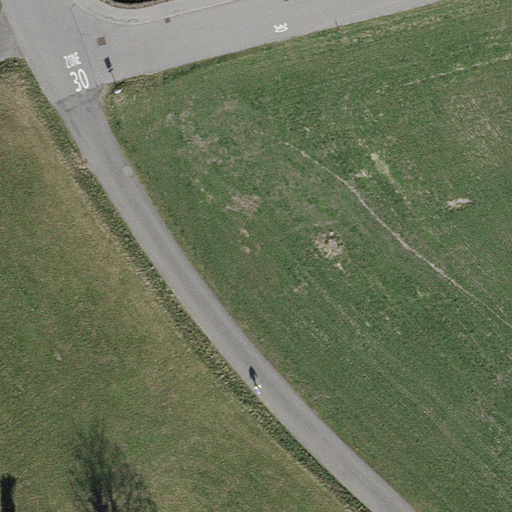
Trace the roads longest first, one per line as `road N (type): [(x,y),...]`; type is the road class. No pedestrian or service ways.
road 1 (residential): [(406,511),(229,345),(71,104),(64,48)]
road 2 (residential): [(64,48),(145,46),(336,0)]
